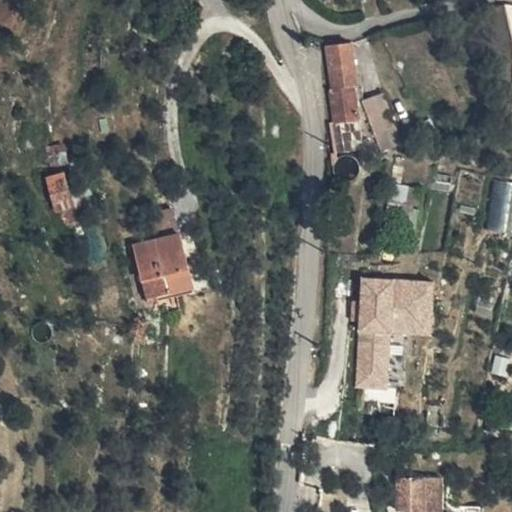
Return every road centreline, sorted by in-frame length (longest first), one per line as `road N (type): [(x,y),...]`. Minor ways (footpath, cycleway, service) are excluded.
road 1 (residential): [(286,511),(312,302),(311,138),(278,4)]
road 2 (residential): [(278,4),(319,26),(351,30),(470,0)]
